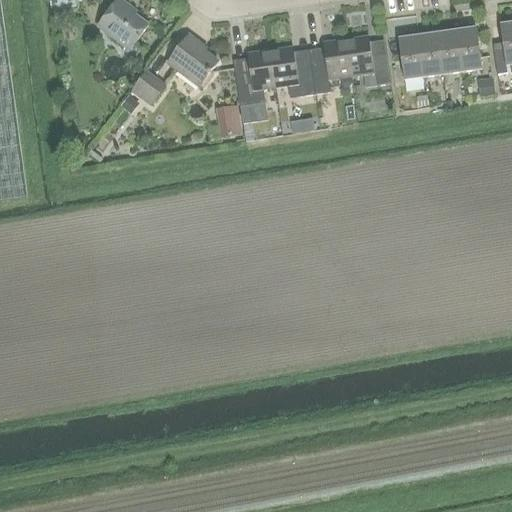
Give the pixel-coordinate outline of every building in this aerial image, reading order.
[(130,52),(149,27),(128,12),(130,9),(119,1),(98,28),(130,52)] [(0,203),(26,200),(0,13),(0,203)] [(504,51),(493,53),(497,77),(511,74),(511,25),(501,27),(504,51)] [(477,30),(457,33),(463,74),(482,71),(477,30)] [(457,33),(438,36),(444,77),(463,74),(457,33)] [(438,36),(418,38),(424,79),(444,77),(438,36)] [(200,89),(218,64),(198,49),(200,46),(189,37),(168,65),(200,89)] [(418,38),(399,41),(405,82),(424,79),(418,38)] [(369,39),(346,42),(352,78),(364,77),(366,90),(391,86),(385,49),(371,51),(369,39)] [(339,80),(352,78),(346,42),(324,45),(324,50),(309,52),(310,60),(316,97),(331,94),(331,90),(340,88),(339,80)] [(310,60),(309,52),(294,54),(294,49),(271,53),(276,89),(289,87),(290,101),(316,97),(310,60)] [(264,91),(276,89),(271,53),(248,56),(250,68),(235,70),(243,126),(254,124),(251,107),(266,105),(264,91)] [(152,107),(166,88),(147,73),(133,93),(152,107)] [(493,80),(478,82),(480,99),(495,97),(493,80)] [(446,110),(444,93),(435,95),(437,111),(446,110)] [(129,97),(121,108),(132,116),(140,106),(129,97)] [(428,107),(427,97),(416,98),(418,109),(428,107)] [(241,137),(237,108),(217,111),(221,140),(241,137)] [(305,122),(307,135),(314,133),(312,121),(305,122)]
